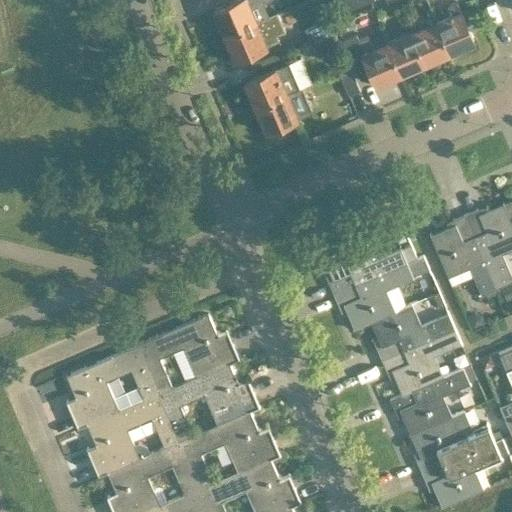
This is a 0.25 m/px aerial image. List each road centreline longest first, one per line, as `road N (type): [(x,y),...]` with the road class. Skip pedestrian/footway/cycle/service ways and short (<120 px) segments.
road 1 (residential): [(250,269),(12,373),(75,511)]
road 2 (residential): [(231,225),(511,101)]
road 3 (residential): [(355,511),(250,269)]
road 4 (residential): [(231,225),(136,0)]
